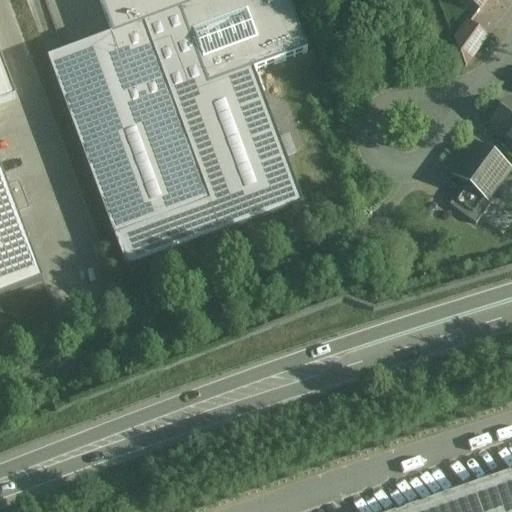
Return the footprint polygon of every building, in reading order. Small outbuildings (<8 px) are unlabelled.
[(207,0),(98,0),(113,38),(113,40),(144,28),(181,14),(208,88),(252,72),(253,74),(307,53),(287,0),(212,0),(208,2),(207,0)] [(466,0),(480,10),(487,0),(466,0)] [(181,14),(144,28),(113,40),(113,38),(47,62),(126,273),(303,207),(253,74),(252,72),(208,88),(181,14)] [(466,67),(486,38),(468,25),(455,42),(466,67)] [(0,105),(16,100),(0,58),(0,105)] [(511,129),(511,105),(509,103),(495,122),(497,133),(505,139),(511,129)] [(508,171),(476,147),(455,177),(465,185),(487,201),(488,199),(508,171)] [(0,298),(42,283),(0,168),(0,298)] [(493,203),(488,199),(487,201),(465,185),(450,206),(476,225),(493,203)] [(511,511),(511,477),(411,511),(511,511)]
